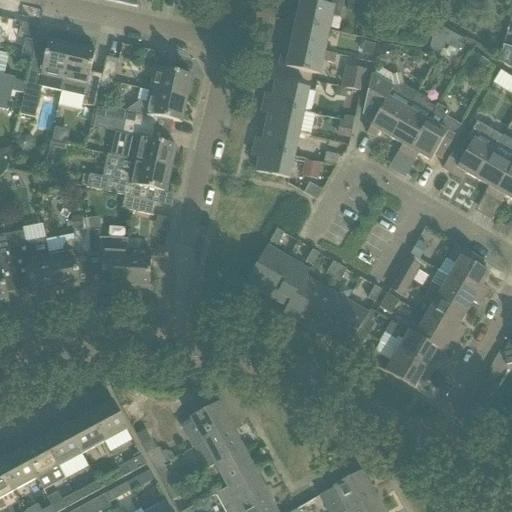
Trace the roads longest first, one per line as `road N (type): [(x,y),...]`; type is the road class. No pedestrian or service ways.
road 1 (residential): [(180,346),(173,269),(226,68),(215,43),(194,34),(36,0)]
road 2 (residential): [(428,447),(317,382),(180,346)]
road 3 (residential): [(180,346),(107,347),(0,372)]
road 4 (residential): [(428,447),(511,301)]
